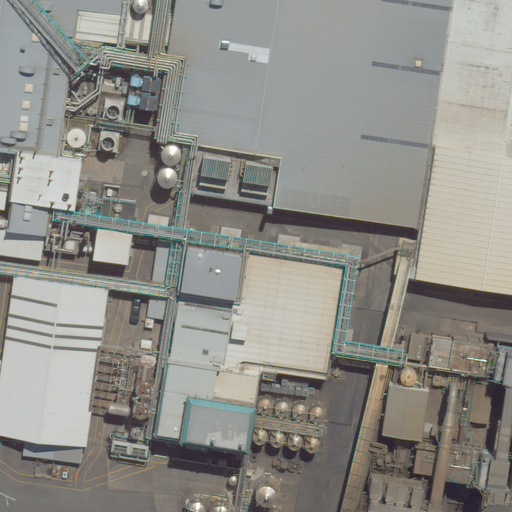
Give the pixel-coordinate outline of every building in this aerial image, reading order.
[(0,0),(0,102),(103,118),(120,0),(0,0)] [(511,0),(133,0),(104,179),(410,230),(400,289),(511,307),(511,0)] [(83,159),(16,151),(7,230),(0,229),(0,254),(44,260),(50,210),(76,213),(83,159)] [(137,228),(97,221),(90,265),(130,271),(137,228)] [(251,378),(333,390),(350,280),(161,252),(136,417),(243,432),(251,378)] [(111,288),(19,276),(0,418),(0,433),(90,445),(111,288)] [(332,411),(260,399),(253,442),(325,454),(332,411)]
